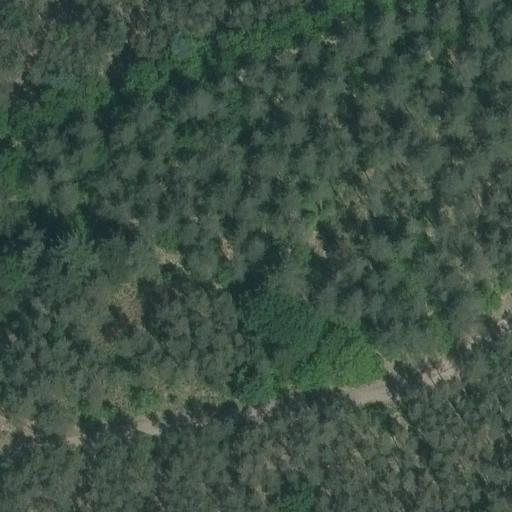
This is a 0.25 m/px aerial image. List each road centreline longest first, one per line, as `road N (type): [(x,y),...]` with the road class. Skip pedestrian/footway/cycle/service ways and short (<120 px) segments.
road 1 (track): [(0,470),(319,421),(511,320)]
road 2 (track): [(0,161),(493,0)]
